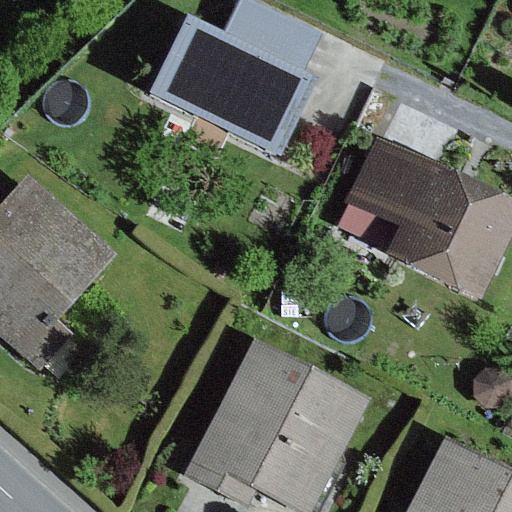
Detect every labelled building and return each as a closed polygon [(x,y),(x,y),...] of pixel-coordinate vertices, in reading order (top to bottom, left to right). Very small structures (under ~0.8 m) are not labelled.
[(241,1),(222,40),(300,78),(319,37),(241,1)] [(222,40),(184,21),(144,101),(275,165),(314,85),(300,78),(222,40)] [(347,207),(336,230),(385,253),(382,258),(478,305),(511,234),(511,205),(375,140),(343,205),(347,207)] [(0,339),(38,373),(70,337),(55,324),(114,257),(23,178),(0,204),(0,339)] [(257,491),(294,511),(313,511),(370,402),(251,341),(181,478),(210,491),(247,508),(257,491)] [(511,511),(511,476),(442,441),(405,511),(511,511)]
